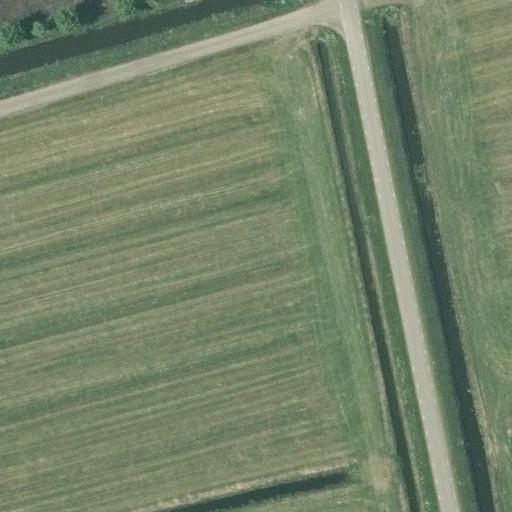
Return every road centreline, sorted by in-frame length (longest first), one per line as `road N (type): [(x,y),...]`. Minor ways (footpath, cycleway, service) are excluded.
road 1 (tertiary): [(448,511),(345,0)]
road 2 (track): [(346,6),(0,110)]
